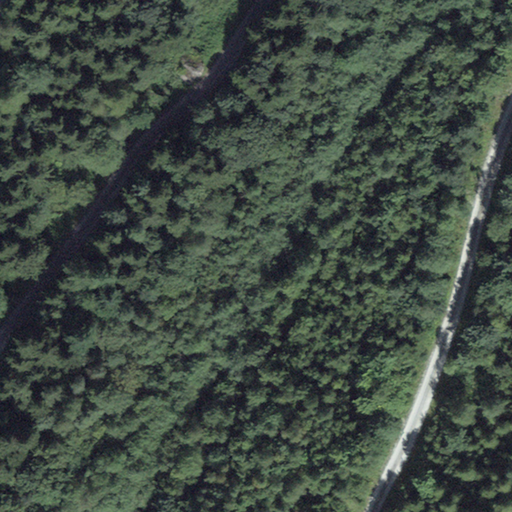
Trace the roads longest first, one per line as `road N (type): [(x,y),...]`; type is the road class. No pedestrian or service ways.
road 1 (track): [(0,342),(267,0)]
road 2 (track): [(511,114),(437,355),(372,511)]
